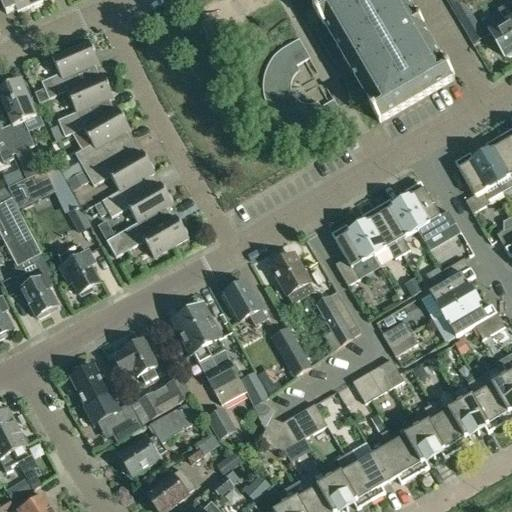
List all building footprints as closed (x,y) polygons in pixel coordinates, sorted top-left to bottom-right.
[(30,9),(26,0),(0,0),(0,1),(6,15),(16,11),(17,14),(30,9)] [(26,0),(30,9),(43,4),(41,0),(26,0)] [(325,0),(312,8),(323,27),(331,23),(350,56),(342,60),(349,72),(357,68),(376,101),(368,105),(379,124),(454,81),(442,62),(441,62),(423,30),(424,29),(416,17),(415,18),(405,0),(325,0)] [(456,0),(450,4),(462,25),(473,18),(461,0),(456,0)] [(498,11),(506,25),(490,35),(504,59),(511,54),(511,8),(510,4),(498,11)] [(298,40),(286,48),(282,50),(279,52),(277,54),(274,57),(272,60),(269,63),(268,66),(266,69),(265,73),(264,76),(263,80),(262,84),(262,87),(262,91),(263,95),(263,98),(264,102),(266,106),(267,109),(269,112),(271,115),(274,118),(276,121),(279,123),(282,125),(285,127),(288,129),(291,131),(295,132),(299,133),(302,133),(306,134),(310,134),(313,133),(317,133),(320,132),(324,131),(327,130),(331,128),(325,118),(339,110),(333,100),(332,101),(332,102),(320,109),(317,103),(315,104),(313,105),(311,106),(308,106),(306,106),(304,105),(301,104),(299,103),(297,102),(296,100),(294,99),(293,97),(292,95),(291,92),(290,90),(290,88),(290,85),(291,83),(292,81),(293,79),(294,77),(296,75),(297,73),(299,72),(296,67),(308,60),(309,61),(310,60),(298,40)] [(49,102),(67,94),(99,79),(95,69),(99,67),(89,44),(52,59),(60,77),(41,85),(49,102)] [(99,79),(67,94),(76,115),(58,123),(65,140),(72,136),(83,132),(113,113),(109,103),(113,101),(103,77),(99,79)] [(0,98),(12,127),(1,130),(11,155),(12,157),(34,148),(24,125),(36,119),(20,83),(0,91),(0,98)] [(61,173),(66,183),(132,145),(126,135),(130,133),(117,111),(113,113),(83,132),(72,136),(82,153),(75,157),(79,163),(61,173)] [(0,157),(11,155),(1,130),(0,127),(0,157)] [(511,131),(499,139),(511,161),(511,131)] [(489,154),(481,158),(497,186),(511,178),(511,161),(499,139),(485,148),(489,154)] [(110,179),(119,194),(151,177),(154,175),(142,153),(138,155),(132,145),(66,183),(72,193),(90,183),(93,189),(110,179)] [(470,156),(455,165),(474,199),(466,204),(473,216),(490,206),(483,195),(497,186),(481,158),(474,163),(470,156)] [(18,212),(55,195),(45,173),(8,191),(18,212)] [(156,187),(151,177),(119,194),(102,204),(111,220),(129,211),(137,226),(166,211),(173,207),(160,185),(156,187)] [(401,205),(418,233),(425,245),(456,227),(448,213),(440,218),(420,185),(405,194),(409,200),(401,205)] [(0,193),(0,209),(12,203),(5,191),(0,193)] [(74,200),(61,207),(66,216),(68,215),(79,209),(74,200)] [(12,203),(0,209),(0,234),(0,235),(0,266),(13,260),(17,267),(39,256),(12,203)] [(376,211),(403,257),(410,253),(403,241),(418,233),(401,205),(394,209),(390,203),(376,211)] [(116,260),(127,254),(144,244),(153,260),(188,240),(175,218),(172,220),(166,211),(137,226),(117,237),(106,244),(116,260)] [(403,257),(376,211),(362,219),(365,226),(358,230),(374,258),(388,250),(395,262),(403,257)] [(511,218),(503,224),(503,234),(497,237),(499,242),(505,251),(511,246),(511,218)] [(374,258),(358,230),(350,235),(346,228),(331,237),(345,261),(335,267),(348,289),(360,282),(353,271),(374,258)] [(91,291),(100,285),(92,269),(95,268),(89,256),(86,258),(80,248),(58,260),(63,270),(59,271),(68,287),(71,286),(78,298),(80,296),(82,299),(92,293),(91,291)] [(294,258),(271,270),(287,298),(288,298),(293,307),(314,295),(309,286),(310,286),(294,258)] [(470,271),(465,262),(464,261),(443,274),(448,284),(470,271)] [(48,313),(58,308),(49,292),(52,290),(46,279),(44,280),(39,270),(16,282),(21,292),(20,293),(22,297),(20,298),(25,308),(28,306),(35,320),(38,319),(39,322),(50,316),(48,313)] [(431,297),(443,317),(475,299),(467,284),(475,279),(470,271),(448,284),(429,295),(431,297)] [(226,291),(226,297),(224,298),(239,325),(249,319),(255,329),(267,322),(261,312),(265,311),(258,299),(255,301),(246,285),(238,290),(233,288),(226,291)] [(360,336),(337,295),(316,307),(332,334),(324,338),(334,354),(360,336)] [(483,313),(475,299),(443,317),(455,339),(456,340),(475,329),(497,316),(492,308),(483,313)] [(4,337),(14,331),(5,316),(8,314),(2,302),(0,303),(0,342),(6,339),(4,337)] [(188,316),(234,402),(246,395),(229,364),(230,364),(219,343),(222,341),(204,307),(188,316)] [(222,408),(234,402),(188,316),(172,325),(190,359),(193,357),(204,378),(205,378),(222,408)] [(504,330),(502,325),(497,316),(475,329),(483,343),(504,330)] [(382,337),(389,349),(411,336),(404,325),(382,337)] [(270,342),(293,381),(310,371),(288,331),(270,342)] [(417,347),(411,336),(389,349),(396,360),(417,347)] [(146,387),(158,380),(153,372),(157,369),(143,343),(123,354),(124,355),(114,361),(123,378),(133,373),(137,380),(141,378),(146,387)] [(380,369),(393,391),(404,384),(391,362),(380,369)] [(92,428),(97,426),(121,413),(120,411),(105,383),(102,385),(94,369),(83,375),(80,373),(74,376),(74,379),(72,381),(86,408),(83,410),(92,428)] [(393,391),(380,369),(370,375),(382,397),(393,391)] [(254,408),(270,400),(255,375),(255,374),(240,382),(254,408)] [(365,407),(382,397),(370,375),(352,385),(365,407)] [(511,395),(504,381),(489,389),(483,377),(475,382),(502,428),(511,422),(511,395)] [(178,407),(190,400),(179,381),(167,388),(171,396),(157,404),(152,397),(139,405),(150,424),(163,416),(163,415),(178,407)] [(488,436),(502,428),(475,382),(468,386),(474,398),(460,406),(477,434),(484,430),(488,436)] [(469,439),(477,434),(460,406),(446,414),(439,403),(432,407),(458,453),(473,445),(469,439)] [(153,452),(162,447),(198,423),(189,406),(150,428),(156,438),(148,443),(147,441),(119,459),(125,468),(124,471),(128,478),(131,478),(132,480),(160,462),(153,452)] [(315,407),(303,414),(316,435),(327,429),(315,407)] [(458,453),(432,407),(424,412),(431,423),(417,431),(433,460),(441,455),(444,462),(458,453)] [(236,432),(224,410),(206,420),(218,443),(236,432)] [(0,417),(0,431),(18,466),(24,477),(31,473),(25,462),(31,459),(26,449),(27,448),(9,413),(0,417)] [(303,414),(293,420),(306,441),(316,435),(303,414)] [(295,447),(306,441),(293,420),(283,426),(282,426),(295,447)] [(282,426),(271,421),(260,442),(284,454),(295,447),(282,426)] [(18,466),(0,431),(0,463),(5,473),(18,466)] [(425,464),(433,460),(417,431),(395,444),(415,479),(429,470),(425,464)] [(401,487),(415,479),(395,444),(388,432),(381,437),(387,449),(373,457),(389,485),(397,481),(401,487)] [(192,467),(204,458),(198,450),(186,459),(192,467)] [(382,490),(389,485),(373,457),(358,465),(352,454),(344,458),(371,504),(385,496),(382,490)] [(217,469),(224,479),(241,466),(234,456),(217,469)] [(356,511),(357,511),(371,504),(344,458),(337,462),(343,474),(329,482),(346,510),(353,506),(356,511)] [(31,473),(24,477),(32,492),(41,488),(33,472),(31,473)] [(169,511),(187,499),(186,497),(195,491),(181,473),(173,479),(172,478),(159,487),(160,488),(147,498),(152,505),(151,510),(152,511),(169,511)] [(255,505),(271,488),(259,477),(244,494),(255,505)] [(221,499),(233,488),(225,479),(213,490),(221,499)] [(342,511),(346,510),(329,482),(315,491),(308,479),(301,483),(317,511),(342,511)] [(285,508),(287,511),(317,511),(301,483),(278,497),(285,508)] [(51,511),(43,499),(22,511),(51,511)]
